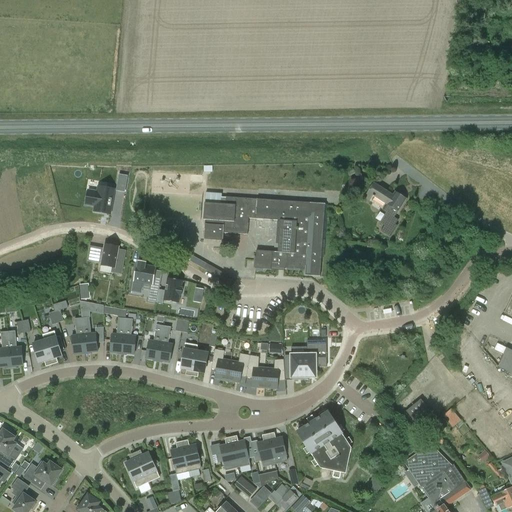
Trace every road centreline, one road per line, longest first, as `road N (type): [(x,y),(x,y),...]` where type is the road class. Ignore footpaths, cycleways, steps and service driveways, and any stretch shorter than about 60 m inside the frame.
road 1 (primary): [(511,123),(0,128)]
road 2 (residential): [(352,332),(316,292),(277,285),(231,298),(116,232),(65,228),(0,250)]
road 3 (residential): [(232,398),(137,374),(78,369),(34,380),(1,402)]
road 4 (residential): [(511,253),(485,256),(435,311),(352,332)]
road 5 (residential): [(231,425),(125,438),(86,465)]
